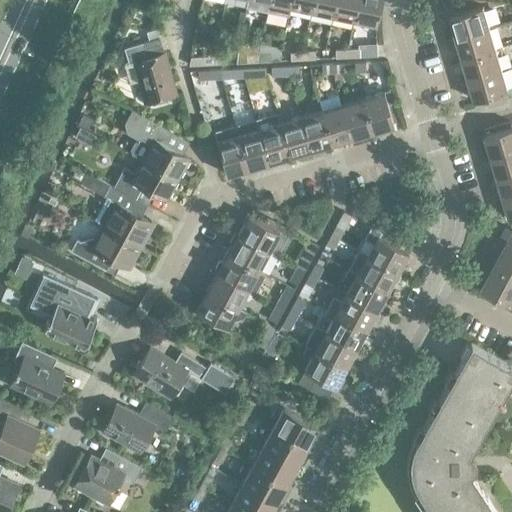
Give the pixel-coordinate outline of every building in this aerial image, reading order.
[(246,0),(245,6),(267,10),(268,0),(246,0)] [(268,0),(267,10),(289,15),(291,5),(290,5),(290,0),(268,0)] [(290,0),(290,5),(291,5),(311,9),(312,0),(290,0)] [(312,0),(311,9),(332,14),(335,0),(312,0)] [(335,0),(332,14),(353,18),(357,0),(335,0)] [(357,0),(353,18),(375,23),(379,0),(357,0)] [(451,15),(457,36),(490,27),(484,5),(462,12),(460,4),(450,7),(452,15),(451,15)] [(457,36),(463,57),(496,48),(490,27),(457,36)] [(129,82),(140,79),(146,101),(175,92),(164,51),(147,56),(143,40),(123,46),(128,62),(123,63),(129,82)] [(360,47),(347,48),(347,56),(360,56),(360,47)] [(335,48),(335,57),(347,56),(347,48),(335,48)] [(463,57),(469,78),(502,68),(496,48),(463,57)] [(290,51),(290,59),(302,58),(302,50),(290,51)] [(315,50),(302,50),(302,58),(315,58),(315,50)] [(246,53),(247,61),(258,61),(258,53),(258,52),(246,53)] [(270,52),(258,52),(258,53),(258,61),(271,60),(270,52)] [(189,64),(214,63),(214,55),(214,54),(191,55),(189,64)] [(226,54),(214,54),(214,55),(214,63),(227,62),(226,54)] [(366,71),(365,60),(354,61),(355,71),(366,71)] [(343,61),(332,62),(332,72),(343,71),(343,61)] [(322,72),(332,72),(332,62),(321,63),(322,72)] [(272,75),(288,74),(288,64),(271,65),(272,75)] [(298,64),(288,64),(288,74),(299,74),(298,64)] [(265,66),(243,67),(243,75),(265,74),(265,66)] [(243,67),(233,67),(221,68),(221,77),(243,75),(243,67)] [(209,78),(209,68),(198,69),(198,79),(209,78)] [(476,100),(509,90),(502,68),(469,78),(476,100)] [(265,75),(243,76),(247,91),(268,86),(265,75)] [(389,89),(362,97),(372,130),(381,127),(384,131),(392,129),(392,124),(393,124),(388,104),(393,102),(389,89)] [(362,97),(341,103),(351,136),(372,130),(362,97)] [(341,103),(321,109),(330,142),(351,136),(341,103)] [(132,152),(177,177),(188,156),(161,141),(168,129),(131,109),(124,123),(127,132),(139,139),(138,140),(135,140),(131,147),(133,149),(132,152)] [(321,109),(300,115),(310,148),(330,142),(321,109)] [(82,113),(77,123),(87,128),(93,118),(82,113)] [(268,114),(256,118),(268,161),(289,155),(279,121),(277,114),(269,116),(268,114)] [(300,115),(279,121),(289,155),(310,148),(300,115)] [(247,167),(268,161),(256,118),(235,124),(247,167)] [(213,130),(216,140),(226,173),(247,167),(235,124),(213,130)] [(511,126),(486,134),(492,155),(511,149),(511,126)] [(511,149),(492,155),(498,176),(511,172),(511,149)] [(124,166),(113,186),(131,196),(138,183),(166,198),(177,177),(142,158),(134,172),(124,166)] [(102,223),(141,244),(153,221),(132,210),(138,199),(131,196),(113,186),(86,171),(80,182),(104,195),(92,217),(102,223)] [(511,172),(498,176),(505,197),(511,194),(511,172)] [(248,213),(238,233),(268,249),(279,229),(248,213)] [(128,267),(141,244),(102,223),(96,235),(80,240),(76,237),(70,249),(105,268),(111,258),(128,267)] [(336,225),(330,234),(338,238),(343,229),(336,225)] [(378,235),(381,230),(371,225),(364,237),(373,242),(367,254),(397,271),(397,270),(408,250),(378,235)] [(258,268),(268,249),(238,233),(237,233),(233,232),(229,240),(232,243),(227,252),(258,268)] [(333,247),(338,238),(330,234),(326,243),(333,247)] [(511,252),(504,248),(493,267),(511,276),(511,252)] [(387,289),(391,281),(396,281),(400,274),(397,271),(367,254),(358,249),(348,268),(387,289)] [(247,287),(258,268),(227,252),(223,260),(219,259),(214,267),(217,270),(217,271),(247,287)] [(28,272),(31,255),(19,253),(16,269),(28,272)] [(301,255),(296,265),(305,269),(310,260),(301,255)] [(315,262),(309,272),(318,277),(323,267),(315,262)] [(288,279),(297,284),(305,269),(296,265),(288,279)] [(511,302),(511,276),(493,267),(483,286),(511,302)] [(344,275),(352,280),(346,292),(376,308),(377,307),(381,308),(385,301),(382,298),(387,289),(348,268),(344,275)] [(217,271),(207,289),(237,306),(247,287),(217,271)] [(313,286),(318,277),(309,272),(305,281),(313,286)] [(83,347),(96,319),(77,310),(83,298),(51,284),(42,304),(53,309),(44,329),(83,347)] [(246,311),(237,306),(207,289),(196,309),(226,326),(231,317),(234,319),(243,316),(246,311)] [(333,295),(327,306),(366,327),(371,318),(375,319),(380,312),(376,308),(346,292),(341,300),(333,295)] [(281,293),(276,302),(284,307),(290,298),(281,293)] [(297,295),(289,310),(298,315),(306,300),(297,295)] [(277,322),(284,307),(276,302),(268,317),(277,322)] [(323,313),(332,318),(325,330),(356,346),(366,327),(327,306),(323,313)] [(281,324),(281,325),(290,329),(298,315),(289,310),(281,324)] [(274,330),(273,326),(265,321),(262,327),(263,333),(257,343),(265,347),(271,338),(270,338),(274,332),(273,331),(274,330)] [(310,336),(306,344),(345,365),(356,346),(325,330),(319,341),(310,336)] [(282,336),(274,332),(270,338),(271,338),(265,347),(274,352),(282,336)] [(50,401),(63,372),(45,364),(51,353),(21,340),(13,359),(20,362),(11,383),(50,401)] [(511,364),(471,341),(447,382),(416,437),(412,447),(409,458),(409,467),(410,474),(413,481),(418,491),(432,511),(496,511),(464,462),(511,377),(511,364)] [(303,351),(311,356),(304,368),(335,385),(335,383),(340,385),(344,377),(341,374),(345,365),(306,344),(303,351)] [(150,345),(133,373),(170,396),(187,368),(224,391),(233,375),(211,362),(208,367),(180,350),(174,360),(150,345)] [(0,448),(23,460),(38,428),(25,422),(31,410),(0,396),(0,411),(6,414),(0,428),(0,448)] [(247,397),(241,408),(248,413),(255,401),(247,397)] [(173,415),(152,403),(145,399),(137,414),(116,402),(102,429),(139,450),(152,426),(164,432),(173,415)] [(284,406),(273,426),(306,444),(317,425),(284,406)] [(243,423),(248,413),(241,408),(235,419),(243,423)] [(273,426),(262,445),(296,463),(306,444),(273,426)] [(226,435),(220,446),(228,450),(234,439),(226,435)] [(262,445),(252,464),(286,482),(296,463),(262,445)] [(222,461),(228,450),(220,446),(214,457),(222,461)] [(133,481),(141,466),(111,449),(104,461),(91,454),(74,484),(108,502),(122,476),(133,481)] [(0,511),(3,511),(17,483),(0,475),(0,470),(3,464),(0,462),(0,511)] [(275,501),(286,482),(252,464),(242,483),(275,501)] [(206,473),(199,484),(207,489),(213,477),(206,473)] [(249,511),(269,511),(275,501),(242,483),(231,502),(249,511)] [(201,499),(207,489),(199,484),(194,495),(201,499)] [(249,511),(231,502),(225,511),(249,511)]
